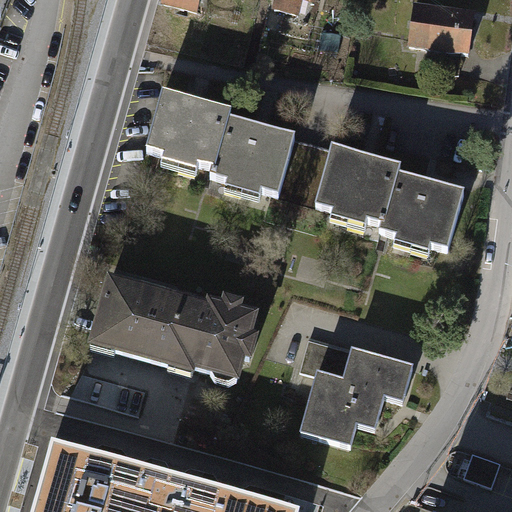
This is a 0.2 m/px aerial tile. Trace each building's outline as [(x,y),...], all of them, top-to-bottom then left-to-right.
[(196,0),(161,0),(159,6),(193,15),(196,0)] [(316,0),(273,0),(272,6),(313,15),(316,0)] [(476,21),(417,13),(412,49),(471,57),(476,21)] [(197,107),(162,98),(147,154),(214,172),(212,181),(280,199),(296,141),(263,133),(231,124),(233,116),(197,107)] [(365,164),(328,153),(312,211),(377,229),(375,236),(444,254),(459,196),(427,188),(395,179),(397,172),(365,164)] [(149,297),(107,286),(89,349),(231,388),(249,325),(231,320),(149,297)] [(341,385),(314,377),(298,434),(353,449),(358,429),(375,434),(384,401),(403,407),(413,370),(350,353),(341,385)] [(280,511),(52,448),(34,511),(280,511)] [(500,466),(473,456),(463,480),(491,491),(500,466)]
